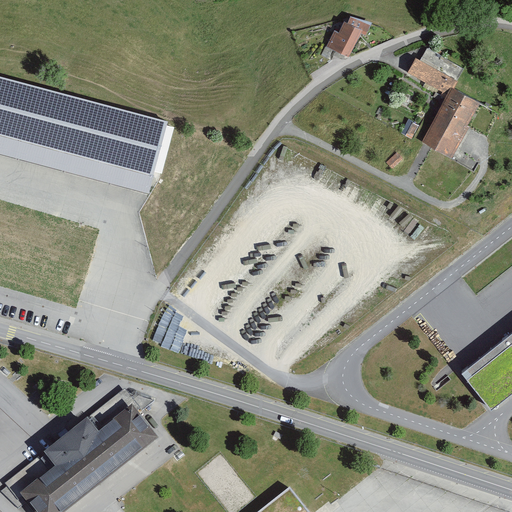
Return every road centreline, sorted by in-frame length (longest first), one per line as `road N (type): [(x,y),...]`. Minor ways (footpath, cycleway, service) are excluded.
road 1 (residential): [(511,25),(449,27),(404,42),(366,55),(306,94),(110,362)]
road 2 (tertiary): [(511,489),(110,362)]
